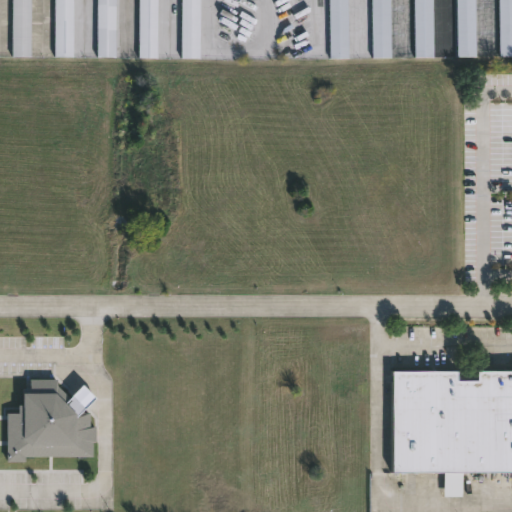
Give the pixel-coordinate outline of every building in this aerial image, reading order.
[(30,0),(30,55),(11,55),(11,0),(30,0)] [(72,0),(72,55),(53,55),(53,0),(72,0)] [(115,0),(115,56),(96,56),(96,0),(115,0)] [(156,0),(156,57),(137,57),(137,0),(156,0)] [(198,0),(198,57),(180,57),(180,0),(198,0)] [(327,0),(346,0),(346,57),(327,57),(327,0)] [(370,56),(370,0),(388,0),(388,56),(370,56)] [(412,56),(412,0),(431,0),(431,56),(412,56)] [(455,55),(455,0),(473,0),(473,55),(455,55)] [(511,55),(497,55),(497,0),(511,0),(511,55)] [(511,472),(461,472),(461,496),(443,496),(443,473),(391,473),(391,370),(457,370),(457,379),(476,379),(476,369),(511,369),(511,472)] [(6,461),(22,461),(26,457),(92,456),(91,443),(94,440),(94,429),(89,424),(88,412),(80,412),(93,399),(93,396),(81,384),(68,397),(56,384),(55,379),(29,379),(29,388),(21,388),(21,402),(17,406),(17,413),(5,413),(6,461)]
